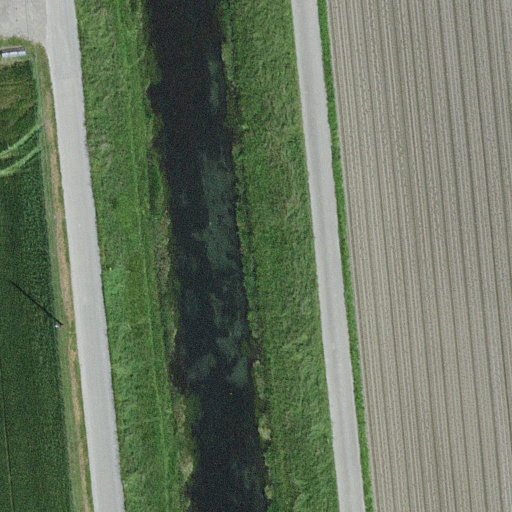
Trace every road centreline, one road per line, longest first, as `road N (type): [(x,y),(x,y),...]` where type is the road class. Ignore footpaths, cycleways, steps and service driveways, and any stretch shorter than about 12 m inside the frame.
road 1 (unclassified): [(354,511),(304,0)]
road 2 (unclassified): [(65,0),(114,511)]
